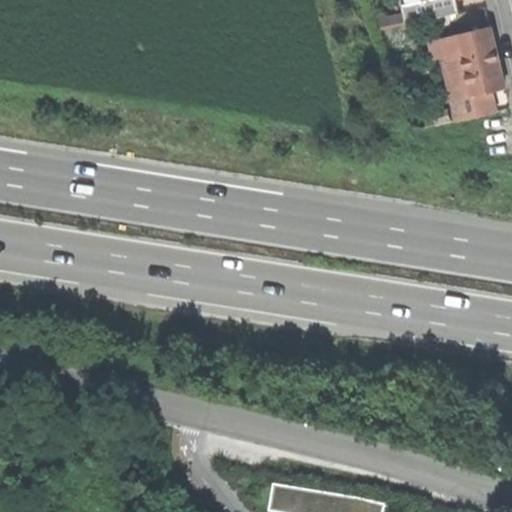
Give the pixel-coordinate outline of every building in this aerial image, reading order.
[(460,13),(456,0),(405,0),(407,3),(402,5),(404,14),(407,25),(460,13)] [(382,31),(407,25),(404,14),(379,20),(382,31)] [(491,28),(432,42),(436,59),(443,57),(459,121),(497,112),(492,91),(505,88),(499,63),(491,28)] [(416,132),(452,123),(448,110),(432,114),(431,109),(411,114),(416,132)] [(266,511),(383,511),(386,504),(357,498),(271,484),(264,511),(266,511)]
